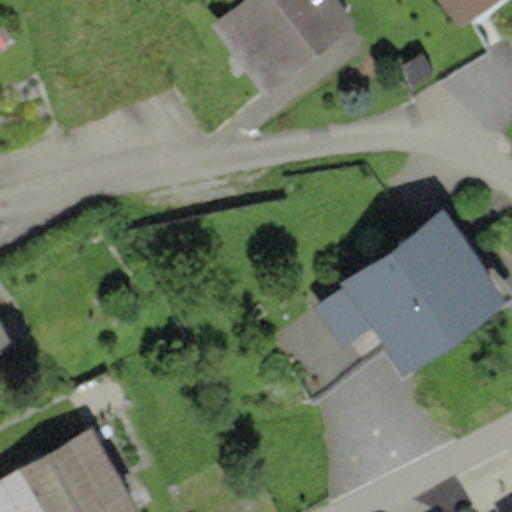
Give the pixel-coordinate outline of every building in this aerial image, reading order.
[(340,0),(250,0),(221,21),(271,89),(359,25),(340,0)] [(511,2),(511,0),(456,0),(484,29),(511,2)] [(453,211),(352,278),(410,366),(511,299),(453,211)] [(0,353),(26,340),(0,287),(0,353)] [(144,511),(99,427),(0,479),(0,511),(144,511)]
